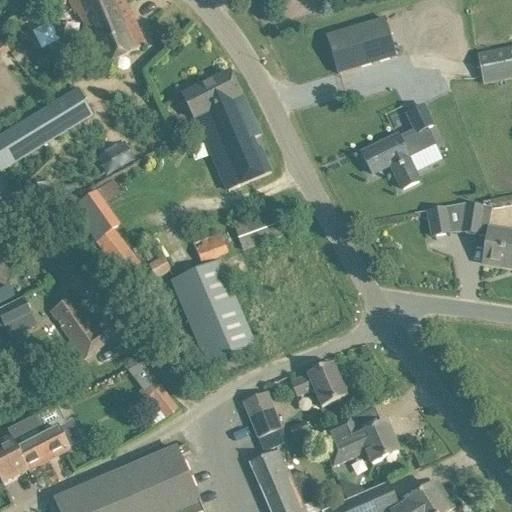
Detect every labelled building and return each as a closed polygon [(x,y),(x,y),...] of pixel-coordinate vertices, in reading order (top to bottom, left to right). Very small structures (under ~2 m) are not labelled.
[(68,0),(100,70),(146,47),(124,0),(68,0)] [(384,20),(327,36),(337,76),(395,59),(384,20)] [(511,47),(477,55),(484,86),(511,80),(511,47)] [(230,74),(185,96),(196,118),(198,117),(231,192),(272,174),(260,149),(258,150),(253,140),(261,136),(230,74)] [(3,137),(0,138),(0,144),(12,165),(18,161),(90,117),(92,115),(77,91),(74,93),(3,137)] [(399,138),(362,155),(372,175),(391,166),(401,187),(403,191),(419,183),(410,165),(412,164),(409,160),(436,147),(427,130),(430,129),(433,127),(423,107),(407,115),(416,133),(400,141),(399,138)] [(172,141),(164,147),(173,158),(181,152),(172,141)] [(462,234),(480,237),(482,220),(489,221),(491,211),(485,210),(485,208),(467,205),(462,234)] [(446,209),(428,212),(432,238),(450,235),(446,209)] [(244,252),(280,238),(271,217),(236,230),(244,252)] [(511,233),(488,230),(483,265),(511,269),(511,233)] [(201,263),(226,253),(219,236),(194,246),(201,263)] [(149,265),(134,245),(113,264),(127,282),(149,265)] [(156,281),(171,273),(163,259),(148,268),(156,281)] [(219,262),(171,283),(207,366),(255,345),(219,262)] [(138,290),(146,284),(141,278),(133,284),(138,290)] [(94,329),(71,298),(52,313),(87,360),(100,350),(116,338),(104,322),(94,329)] [(0,311),(0,331),(33,314),(25,299),(0,311)] [(333,365),(307,376),(308,377),(291,384),(297,398),(315,390),(323,408),(347,398),(333,365)] [(168,396),(155,381),(140,393),(152,409),(168,396)] [(281,431),(267,394),(243,404),(262,453),(275,448),(270,435),(281,431)] [(11,436),(0,441),(0,478),(3,485),(29,472),(68,451),(82,443),(71,422),(57,429),(45,435),(36,417),(9,432),(11,436)] [(386,424),(359,436),(352,420),(319,435),(335,471),(369,455),(374,465),(399,454),(386,424)] [(187,446),(56,502),(59,511),(203,511),(180,458),(190,454),(187,446)] [(269,457),(251,465),(269,507),(270,511),(304,511),(302,506),(315,501),(310,489),(303,473),(290,479),(279,453),(269,457)] [(388,487),(335,511),(392,511),(398,509),(388,487)] [(398,509),(392,511),(449,511),(451,508),(444,496),(438,497),(432,487),(424,492),(415,497),(408,502),(409,503),(398,510),(398,509)]
